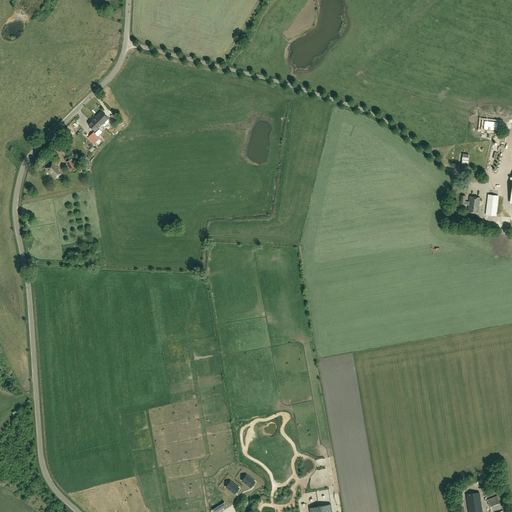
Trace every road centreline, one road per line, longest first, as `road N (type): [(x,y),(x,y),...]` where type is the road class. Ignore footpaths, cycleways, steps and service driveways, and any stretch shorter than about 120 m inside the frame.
road 1 (unclassified): [(78,511),(50,484),(40,458),(29,290),(14,206),(26,159),(117,68),(128,0)]
road 2 (unknown): [(273,506),(274,488),(293,474),(296,454),(281,430),(287,417),(241,430),(244,453),(275,485)]
road 3 (track): [(288,85),(126,43),(133,53)]
